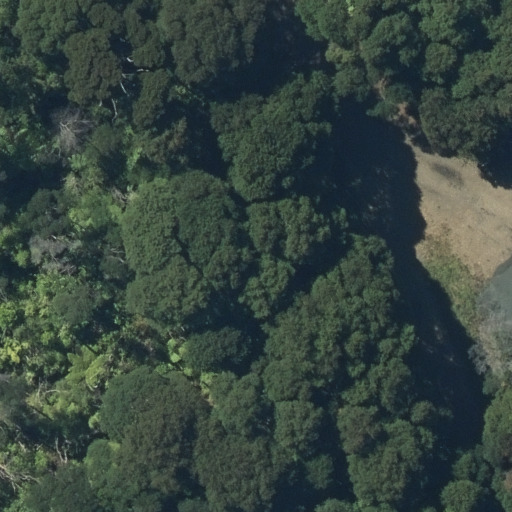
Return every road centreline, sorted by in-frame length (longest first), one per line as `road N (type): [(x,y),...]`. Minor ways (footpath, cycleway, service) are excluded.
road 1 (track): [(281,0),(374,151),(511,497)]
road 2 (track): [(374,151),(511,178)]
